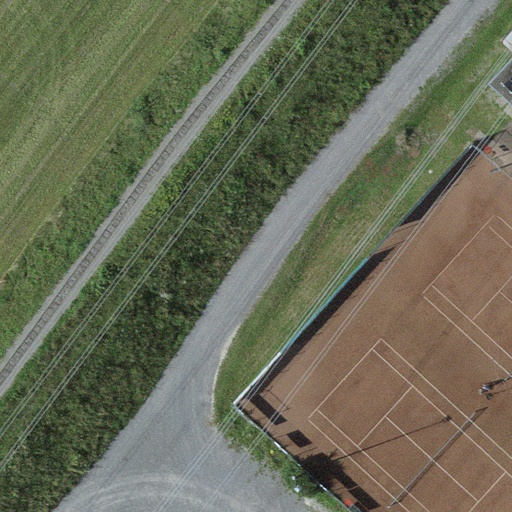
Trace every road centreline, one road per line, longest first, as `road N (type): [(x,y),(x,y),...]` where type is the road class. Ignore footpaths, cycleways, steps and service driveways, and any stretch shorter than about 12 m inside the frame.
road 1 (track): [(466,0),(284,229),(167,415),(136,511)]
road 2 (track): [(275,511),(167,415),(80,511)]
